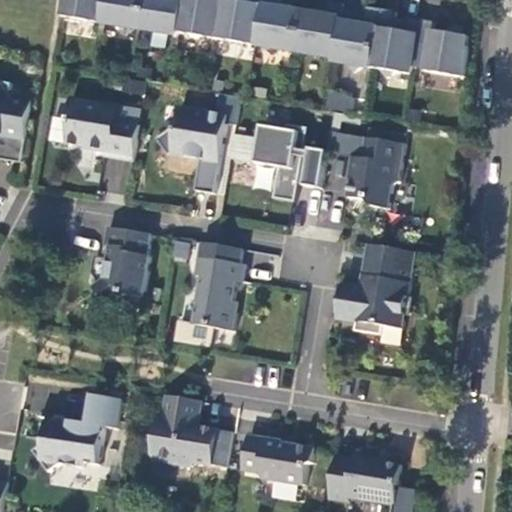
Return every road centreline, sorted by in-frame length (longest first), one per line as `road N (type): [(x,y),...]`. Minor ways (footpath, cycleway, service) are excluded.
road 1 (residential): [(303,403),(327,251),(54,213),(20,236),(0,278)]
road 2 (tertiary): [(511,56),(479,428)]
road 3 (residential): [(479,428),(303,403)]
